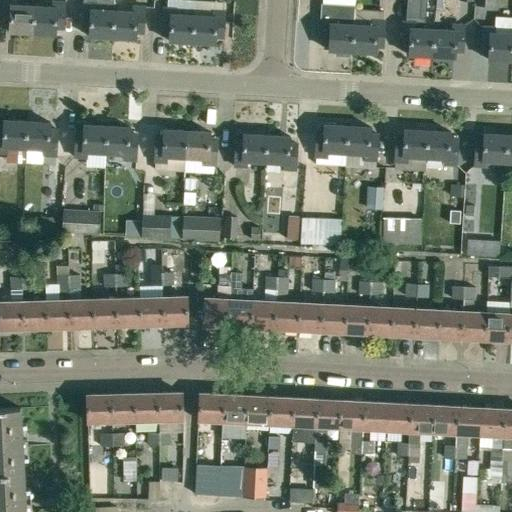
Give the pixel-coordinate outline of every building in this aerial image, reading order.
[(33,34),(35,7),(17,5),(17,0),(9,0),(4,0),(3,25),(11,25),(10,33),(33,34)] [(170,42),(193,43),(195,16),(196,0),(194,0),(167,0),(167,9),(164,9),(162,34),(170,35),(170,42)] [(35,7),(33,34),(57,35),(57,28),(64,29),(66,4),(54,3),(54,8),(35,7)] [(329,51),(335,51),(335,57),(350,57),(350,52),(351,52),(352,24),(353,10),(354,10),(355,5),(321,3),(320,19),(323,19),(321,43),(329,44),(329,51)] [(90,37),(114,39),(115,11),(96,10),(96,5),(84,5),(83,30),(90,30),(90,37)] [(133,13),(115,11),(114,39),(136,40),(137,33),(144,33),(145,8),(133,7),(133,13)] [(353,10),(352,24),(351,52),(375,54),(375,46),(383,47),(385,12),(354,10),(353,10)] [(195,16),(193,43),(216,44),(216,38),(223,38),(225,13),(214,12),(214,17),(195,16)] [(432,57),(434,29),(415,28),(415,23),(403,22),(401,48),(409,48),(408,56),(432,57)] [(434,29),(432,57),(455,58),(455,51),(463,51),(464,26),(452,25),(451,30),(434,29)] [(511,61),(511,46),(511,33),(494,33),(495,27),(482,27),(481,52),(488,53),(488,60),(511,61)] [(9,148),(27,149),(28,122),(5,120),(4,127),(0,126),(0,152),(8,153),(9,148)] [(51,123),(28,122),(27,149),(45,150),(45,156),(57,156),(58,130),(51,130),(51,123)] [(88,153),(107,154),(108,126),(84,125),(84,131),(77,131),(76,157),(88,158),(88,153)] [(346,164),(347,153),(348,126),(325,125),(325,132),(317,132),(315,163),(346,164)] [(108,126),(107,154),(125,155),(124,160),(137,161),(138,135),(131,134),(131,127),(108,126)] [(365,154),(364,160),(364,170),(376,171),(378,135),(371,135),(371,128),(348,126),(347,153),(365,154)] [(186,159),(188,131),(164,129),(164,136),(157,136),(155,162),(168,163),(168,158),(186,159)] [(395,135),(393,161),(393,167),(424,169),(424,158),(426,130),(402,129),(402,136),(395,135)] [(426,130),(424,158),(442,159),(442,164),(455,165),(456,139),(448,138),(449,132),(426,130)] [(188,131),(186,159),(204,160),(204,165),(216,166),(218,140),(210,139),(211,132),(188,131)] [(247,162),(266,163),(267,135),(245,134),(244,141),(236,141),(235,167),(247,168),(247,162)] [(504,163),(506,135),(483,134),(482,140),(475,140),(473,166),(486,167),(486,161),(504,163)] [(267,135),(266,163),(265,172),(283,173),(283,170),(296,170),(297,144),(290,144),(291,137),(267,135)] [(383,187),(368,186),(367,207),(382,208),(383,187)] [(475,206),(466,205),(466,215),(474,215),(475,206)] [(63,233),(103,234),(104,210),(64,209),(63,233)] [(181,239),(182,216),(145,215),(144,237),(181,239)] [(300,239),(301,215),(288,215),(287,239),(300,239)] [(301,215),(300,239),(300,243),(339,245),(340,217),(301,215)] [(57,232),(58,218),(41,216),(40,231),(57,232)] [(182,216),(181,239),(222,240),(222,218),(182,216)] [(240,217),(239,217),(226,216),(225,237),(238,238),(240,217)] [(383,217),(383,243),(420,244),(420,218),(383,217)] [(141,237),(142,221),(126,220),(125,236),(141,237)] [(252,239),(261,239),(261,225),(253,225),(252,239)] [(467,255),(483,256),(484,240),(468,239),(467,255)] [(488,265),(488,276),(498,276),(499,266),(488,265)] [(172,271),(161,272),(161,284),(172,284),(172,271)] [(227,299),(226,325),(249,327),(250,300),(251,288),(240,288),(240,272),(229,271),(228,273),(228,286),(227,299)] [(161,284),(161,272),(150,272),(150,285),(161,284)] [(115,286),(114,273),(103,274),(103,286),(115,286)] [(114,273),(115,286),(126,285),(125,273),(114,273)] [(228,286),(228,273),(217,273),(217,285),(228,286)] [(57,288),(68,287),(67,275),(56,275),(57,288)] [(79,275),(67,275),(68,287),(68,300),(69,327),(92,326),(92,299),(79,300),(79,275)] [(274,301),(275,288),(275,276),(264,275),(263,301),(250,300),(249,327),(273,328),(274,301)] [(21,289),(21,276),(10,277),(10,289),(21,289)] [(21,276),(21,289),(32,289),(32,276),(21,276)] [(286,277),(275,276),(275,288),(286,289),(286,277)] [(312,292),(321,293),(322,280),(312,279),(312,292)] [(322,280),(321,293),(335,293),(335,280),(334,280),(324,280),(322,280)] [(357,295),(368,295),(369,281),(358,280),(357,295)] [(369,281),(368,295),(379,296),(380,282),(369,281)] [(415,296),(415,283),(406,283),(405,295),(415,296)] [(415,283),(415,296),(427,297),(428,284),(415,283)] [(452,298),(462,298),(462,286),(453,286),(452,298)] [(475,287),(462,286),(462,298),(474,299),(475,287)] [(162,297),(163,324),(187,323),(186,296),(162,297)] [(163,324),(162,297),(138,298),(139,324),(163,324)] [(139,324),(138,298),(115,299),(116,325),(139,324)] [(226,325),(227,299),(203,298),(202,324),(226,325)] [(116,325),(115,299),(92,299),(92,326),(116,325)] [(68,300),(45,301),(46,328),(69,327),(68,300)] [(22,302),(22,328),(46,328),(45,301),(22,302)] [(273,328),(296,329),(297,302),(274,301),(273,328)] [(0,329),(22,328),(22,302),(0,302),(0,329)] [(296,329),(319,330),(320,304),(297,302),(296,329)] [(344,305),(320,304),(319,330),(342,331),(344,305)] [(367,306),(344,305),(342,331),(366,333),(367,306)] [(366,333),(390,334),(391,307),(367,306),(366,333)] [(415,308),(391,307),(390,334),(413,335),(415,308)] [(439,310),(415,308),(413,335),(437,336),(439,310)] [(437,336),(460,338),(462,311),(439,310),(437,336)] [(460,338),(483,339),(485,312),(462,311),(460,338)] [(509,313),(485,312),(483,339),(507,340),(509,313)] [(182,394),(159,395),(159,422),(183,422),(182,394)] [(135,395),(112,396),(112,423),(136,423),(135,395)] [(159,422),(159,395),(135,395),(136,423),(159,422)] [(223,423),(224,396),(200,395),(199,422),(223,423)] [(112,423),(112,396),(88,396),(89,424),(112,423)] [(246,424),(248,397),(224,396),(223,423),(234,424),(246,424)] [(248,397),(246,424),(270,425),(271,398),(248,397)] [(271,398),(270,425),(293,426),(294,399),(271,398)] [(294,399),(293,426),(316,427),(317,400),(294,399)] [(316,427),(339,428),(340,401),(317,400),(316,427)] [(363,429),(364,402),(340,401),(339,428),(351,428),(350,454),(361,454),(362,442),(363,429)] [(386,430),(388,403),(364,402),(363,429),(386,430)] [(407,431),(408,404),(388,403),(386,430),(407,431)] [(430,432),(432,405),(408,404),(407,431),(430,432)] [(454,433),(456,406),(432,405),(430,432),(454,433)] [(478,434),(479,407),(456,406),(454,433),(456,433),(456,446),(467,446),(468,433),(478,434)] [(501,435),(502,408),(479,407),(478,434),(492,434),(490,480),(501,480),(501,473),(503,435),(501,435)] [(511,483),(511,408),(502,408),(501,435),(503,435),(501,473),(501,480),(501,484),(511,483)] [(0,476),(25,476),(24,462),(29,461),(27,425),(22,425),(22,410),(0,410),(0,476)] [(161,447),(160,434),(149,435),(150,447),(161,447)] [(171,434),(160,434),(161,447),(171,447),(171,434)] [(113,448),(113,435),(102,436),(102,448),(113,448)] [(124,435),(113,435),(113,448),(124,448),(124,435)] [(270,438),(269,450),(280,451),(280,438),(270,438)] [(324,489),(325,469),(326,469),(327,440),(316,440),(315,452),(314,475),(313,475),(313,488),(324,489)] [(362,442),(361,454),(373,455),(373,442),(362,442)] [(419,444),(398,443),(397,464),(407,464),(408,456),(419,456),(419,444)] [(444,457),(455,458),(456,446),(444,445),(444,457)] [(467,446),(456,446),(455,458),(466,459),(467,446)] [(267,467),(255,466),(244,466),(243,497),(266,498),(267,467)] [(179,481),(180,469),(163,468),(163,481),(179,481)] [(25,490),(25,476),(0,476),(0,511),(31,511),(30,490),(25,490)] [(161,483),(149,483),(149,501),(161,501),(161,483)] [(297,502),(313,503),(313,489),(298,488),(297,502)] [(475,507),(476,493),(464,492),(463,506),(475,507)]
